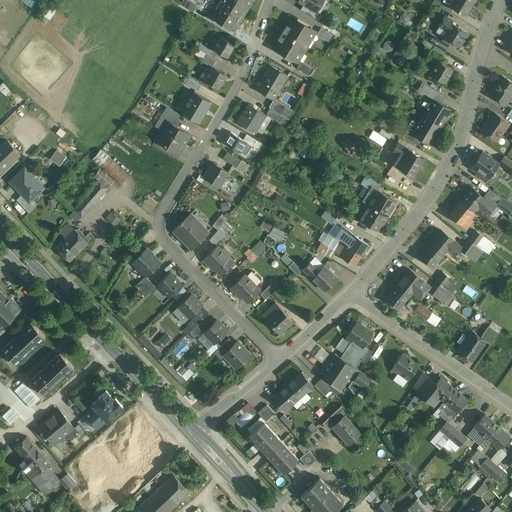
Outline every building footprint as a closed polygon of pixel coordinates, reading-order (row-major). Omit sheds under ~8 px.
[(197,5),(188,0),(182,0),(181,4),(193,11),(197,5)] [(246,10),(229,0),(219,0),(210,15),(234,30),(246,10)] [(252,0),(229,0),(246,10),(252,0)] [(322,0),(297,0),(304,4),(315,11),(316,10),(322,0)] [(462,0),(442,0),(443,1),(453,7),(466,15),(471,5),(462,0)] [(453,7),(443,1),(439,6),(450,12),(453,7)] [(50,18),(57,10),(51,4),(44,13),(50,18)] [(304,4),(301,9),(319,20),(322,14),(316,10),(315,11),(304,4)] [(315,31),(291,16),(282,32),(306,46),(315,31)] [(445,16),(440,25),(448,30),(452,24),(452,23),(451,20),(445,16)] [(452,23),(452,24),(448,30),(448,31),(444,36),(444,37),(442,41),(449,45),(451,41),(458,45),(466,32),(452,23)] [(448,30),(440,25),(436,32),(444,37),(444,36),(448,31),(448,30)] [(333,34),(321,27),(317,34),(329,41),(333,34)] [(306,46),(282,32),(273,47),(297,61),(306,46)] [(235,44),(220,36),(218,40),(216,39),(211,48),(227,57),(229,52),(230,52),(234,44),(235,44)] [(438,39),(433,36),(429,42),(435,45),(438,39)] [(442,41),(438,39),(435,45),(445,51),(449,45),(442,41)] [(391,51),(394,45),(388,41),(384,47),(391,51)] [(211,49),(200,43),(197,48),(208,54),(211,49)] [(445,51),(435,45),(431,52),(441,58),(445,51)] [(312,68),(301,61),(297,68),(308,75),(312,68)] [(452,69),(439,61),(431,74),(444,82),(452,69)] [(226,75),(213,66),(205,80),(219,88),(226,75)] [(288,76),(271,66),(257,89),(274,99),(288,76)] [(201,84),(189,77),(186,83),(198,91),(201,84)] [(511,90),(511,82),(503,77),(491,95),(505,104),(510,97),(508,96),(511,90)] [(299,91),(305,94),(310,84),(304,81),(299,91)] [(445,96),(431,88),(427,95),(434,99),(441,103),(445,96)] [(211,101),(194,91),(182,112),(199,122),(211,101)] [(24,101),(19,96),(15,100),(20,104),(24,101)] [(294,111),(274,99),(269,107),(270,108),(289,119),(294,111)] [(434,99),(423,116),(440,127),(451,109),(441,103),(434,99)] [(266,114),(249,104),(238,122),(256,133),(257,130),(262,133),(272,118),(266,114)] [(289,119),(270,108),(266,114),(272,118),(285,126),(289,119)] [(509,123),(494,113),(482,130),(489,135),(489,137),(492,140),(495,139),(496,140),(509,123)] [(180,121),(170,115),(167,120),(177,126),(180,121)] [(440,127),(423,116),(413,134),(421,139),(430,144),(440,127)] [(177,126),(167,120),(155,139),(166,145),(179,153),(190,134),(177,126)] [(383,127),(381,133),(390,137),(393,132),(383,127)] [(374,130),(370,137),(383,145),(387,138),(374,130)] [(413,134),(407,130),(403,137),(417,145),(421,139),(413,134),(412,134),(413,134)] [(253,145),(243,139),(231,132),(225,142),(246,156),(253,145)] [(246,134),(243,139),(253,145),(259,148),(262,144),(246,134)] [(166,145),(155,139),(152,144),(163,150),(166,145)] [(8,140),(0,147),(0,173),(20,154),(8,140)] [(409,148),(398,142),(393,151),(399,155),(403,158),(409,148)] [(57,148),(52,158),(62,164),(68,154),(57,148)] [(130,174),(101,148),(91,159),(120,185),(130,174)] [(424,158),(409,148),(403,158),(399,155),(398,157),(397,157),(397,158),(394,164),(393,164),(394,165),(413,176),(424,158)] [(241,160),(227,151),(223,159),(237,167),(241,160)] [(499,163),(482,151),(470,168),(476,172),(475,174),(486,181),(498,163),(499,163)] [(511,161),(504,156),(499,163),(498,163),(510,171),(511,167),(511,161)] [(229,172),(213,162),(204,176),(220,186),(229,172)] [(114,180),(100,167),(94,176),(98,179),(108,187),(114,180)] [(11,181),(23,194),(30,201),(43,188),(25,168),(11,181)] [(381,183),(366,174),(361,183),(370,188),(371,185),(378,189),(381,183)] [(91,192),(74,210),(82,217),(108,187),(98,179),(93,184),(95,186),(90,191),(91,192)] [(330,183),(325,190),(330,193),(335,187),(330,183)] [(378,189),(371,185),(370,188),(362,201),(367,204),(388,216),(397,201),(378,189)] [(472,187),(461,200),(474,211),(478,207),(480,209),(481,208),(487,214),(495,205),(485,196),(484,197),(472,187)] [(30,201),(23,194),(17,199),(29,212),(35,206),(30,201)] [(511,209),(511,205),(501,197),(495,205),(503,210),(509,214),(511,209)] [(461,200),(450,213),(463,224),(474,211),(461,200)] [(388,216),(367,204),(358,219),(359,219),(359,220),(366,224),(379,231),(388,216)] [(495,205),(487,214),(495,220),(503,210),(495,205)] [(322,215),(333,223),(338,215),(327,208),(322,215)] [(127,217),(118,209),(114,214),(124,221),(127,217)] [(82,217),(74,210),(70,215),(75,219),(82,217)] [(354,217),(343,211),(340,216),(351,222),(354,217)] [(114,214),(109,220),(114,224),(119,218),(114,214)] [(208,232),(190,214),(182,222),(182,221),(180,223),(181,224),(174,230),(192,248),(208,232)] [(222,214),(212,225),(218,230),(227,218),(222,214)] [(271,229),(274,224),(264,220),(262,225),(271,229)] [(68,222),(59,230),(66,237),(74,229),(68,222)] [(274,225),(269,234),(281,240),(286,231),(274,225)] [(90,232),(86,236),(79,228),(76,228),(75,229),(87,242),(94,235),(90,232)] [(220,228),(210,239),(215,244),(226,234),(220,228)] [(66,237),(57,247),(70,260),(88,242),(87,242),(75,229),(74,229),(66,237)] [(441,230),(430,243),(443,254),(453,241),(441,230)] [(476,230),(468,240),(476,245),(483,235),(476,230)] [(367,245),(348,231),(341,241),(362,253),(367,245)] [(252,261),(268,247),(261,239),(245,253),(252,261)] [(468,240),(461,249),(468,255),(476,245),(468,240)] [(362,253),(341,241),(335,250),(355,263),(362,253)] [(443,254),(430,243),(419,256),(432,267),(443,254)] [(234,262),(218,245),(203,259),(210,266),(212,264),(221,274),(234,262)] [(147,247),(132,262),(146,276),(161,262),(147,247)] [(302,270),(293,261),(289,266),(298,275),(302,270)] [(318,270),(310,262),(303,268),(312,277),(318,270)] [(338,278),(324,264),(318,270),(312,277),(311,277),(325,291),(338,278)] [(428,284),(409,268),(407,271),(420,282),(413,290),(413,291),(419,295),(422,295),(429,287),(428,284)] [(261,280),(252,271),(247,276),(256,285),(261,280)] [(420,282),(407,271),(396,285),(397,285),(409,295),(410,295),(413,291),(413,290),(420,282)] [(183,285),(171,272),(157,285),(170,298),(173,295),(183,286),(183,285)] [(450,277),(443,272),(436,281),(443,287),(443,286),(450,277)] [(247,276),(245,273),(230,287),(240,297),(241,295),(248,302),(261,290),(256,285),(247,276)] [(146,276),(136,286),(140,290),(150,281),(146,276)] [(150,281),(140,290),(146,296),(156,286),(150,281)] [(443,287),(436,281),(428,290),(436,296),(443,287)] [(272,283),(261,293),(266,298),(271,293),(276,288),(272,283)] [(409,295),(397,285),(386,298),(399,308),(409,295)] [(183,286),(173,295),(177,300),(187,290),(183,286)] [(450,292),(443,286),(443,287),(436,296),(442,301),(450,292)] [(285,297),(276,288),(271,293),(279,302),(285,297)] [(203,305),(192,293),(179,306),(190,317),(203,305)] [(8,297),(0,304),(0,327),(3,325),(20,309),(8,297)] [(276,302),(269,308),(273,312),(280,306),(276,302)] [(432,312),(419,303),(414,310),(427,319),(432,312)] [(280,306),(273,312),(269,308),(262,315),(279,333),(285,327),(286,328),(293,321),(280,306)] [(198,313),(188,323),(193,328),(203,318),(198,313)] [(203,318),(193,328),(198,334),(209,324),(203,318)] [(228,331),(217,319),(204,332),(215,343),(228,331)] [(338,325),(341,329),(348,323),(344,319),(338,325)] [(31,321),(1,349),(16,364),(45,337),(31,321)] [(373,332),(357,321),(346,338),(351,342),(352,342),(353,340),(363,347),(364,346),(373,332)] [(498,332),(489,326),(481,337),(484,340),(490,344),(498,332)] [(155,342),(161,349),(173,338),(167,331),(155,342)] [(472,331),(459,349),(465,353),(465,356),(469,359),(474,358),(476,354),(476,351),(484,340),(481,337),(472,331)] [(159,351),(148,339),(147,339),(142,334),(138,338),(138,337),(138,338),(154,355),(159,351)] [(229,338),(215,352),(221,358),(224,355),(223,355),(235,343),(229,338)] [(172,352),(179,358),(190,346),(183,340),(172,352)] [(351,342),(341,357),(335,353),(322,372),(333,384),(340,390),(340,389),(350,375),(355,367),(360,360),(368,348),(364,346),(363,347),(353,340),(352,342),(351,342)] [(235,343),(223,355),(224,355),(236,368),(250,354),(238,341),(235,343)] [(368,348),(360,360),(365,363),(373,352),(368,348)] [(60,352),(30,380),(45,395),(74,367),(60,352)] [(419,364),(403,353),(392,368),(408,380),(419,364)] [(186,379),(199,367),(192,361),(186,367),(182,363),(177,369),(186,379)] [(360,370),(355,367),(350,375),(355,378),(360,370)] [(301,371),(295,377),(296,377),(288,385),(299,397),(303,393),(313,385),(301,371)] [(372,379),(360,371),(355,378),(354,380),(365,388),(372,379)] [(423,372),(414,386),(419,390),(417,391),(421,394),(433,380),(423,372)] [(455,388),(441,377),(436,383),(437,383),(431,390),(440,398),(443,401),(444,401),(454,388),(455,388)] [(329,388),(321,380),(315,385),(325,394),(330,389),(329,388)] [(433,380),(421,394),(432,403),(436,403),(440,398),(431,390),(437,383),(436,383),(433,380)] [(340,390),(333,384),(329,388),(330,389),(340,399),(344,393),(340,389),(340,390)] [(288,385),(279,392),(273,397),(285,410),(295,401),(294,401),(299,397),(288,385)] [(467,399),(454,388),(444,401),(457,412),(467,399)] [(114,399),(106,390),(98,397),(99,398),(92,403),(94,406),(106,419),(108,421),(114,415),(114,414),(123,406),(115,398),(114,399)] [(415,395),(407,406),(411,409),(419,398),(415,395)] [(248,410),(253,405),(249,401),(223,422),(228,428),(236,421),(241,427),(254,417),(248,410)] [(457,412),(444,401),(443,401),(439,407),(443,410),(441,413),(449,421),(457,412)] [(267,404),(258,412),(265,421),(275,412),(267,404)] [(349,411),(342,404),(323,422),(329,429),(333,426),(349,443),(360,432),(345,415),(349,411)] [(94,406),(85,414),(97,428),(106,419),(94,406)] [(74,427),(59,409),(49,417),(64,435),(74,427)] [(291,422),(284,414),(280,417),(287,425),(291,422)] [(485,414),(474,426),(486,437),(497,425),(485,414)] [(64,435),(49,417),(39,426),(54,444),(64,435)] [(446,421),(440,429),(450,437),(457,430),(446,421)] [(281,440),(264,422),(249,435),(267,454),(281,440)] [(510,436),(497,425),(486,437),(499,448),(510,436)] [(467,438),(457,430),(450,437),(460,446),(467,438)] [(147,432),(124,452),(111,437),(87,457),(93,465),(85,472),(97,487),(89,493),(82,484),(72,493),(88,511),(121,482),(116,476),(124,469),(129,475),(148,459),(153,464),(165,454),(147,432)] [(50,463),(27,436),(15,446),(24,457),(30,464),(31,465),(37,473),(47,465),(50,463)] [(281,440),(267,454),(284,473),(299,459),(290,450),(281,440)] [(299,442),(290,450),(299,459),(300,458),(309,450),(307,448),(306,449),(299,442)] [(309,450),(300,458),(308,467),(317,459),(309,450)] [(23,470),(30,464),(24,457),(18,463),(23,470)] [(497,466),(487,457),(481,465),(491,473),(497,466)] [(37,473),(31,465),(25,471),(31,478),(37,473)] [(37,473),(31,478),(38,487),(53,475),(54,474),(47,465),(37,473)] [(507,474),(497,466),(491,473),(501,482),(507,474)] [(77,482),(68,472),(60,479),(69,490),(77,482)] [(469,489),(480,478),(474,473),(464,485),(469,489)] [(173,474),(141,504),(147,511),(168,511),(189,493),(173,474)] [(53,475),(38,487),(44,493),(59,482),(53,475)] [(343,503),(320,478),(320,477),(301,494),(301,495),(302,495),(317,511),(333,511),(344,503),(343,502),(343,503)] [(484,482),(476,491),(481,495),(488,486),(484,482)] [(367,496),(375,503),(381,496),(373,489),(367,496)] [(473,506),(467,511),(483,511),(489,507),(480,498),(472,505),(473,506)] [(386,511),(391,508),(384,500),(375,508),(378,511),(386,511)] [(423,511),(416,501),(400,511),(423,511)]
